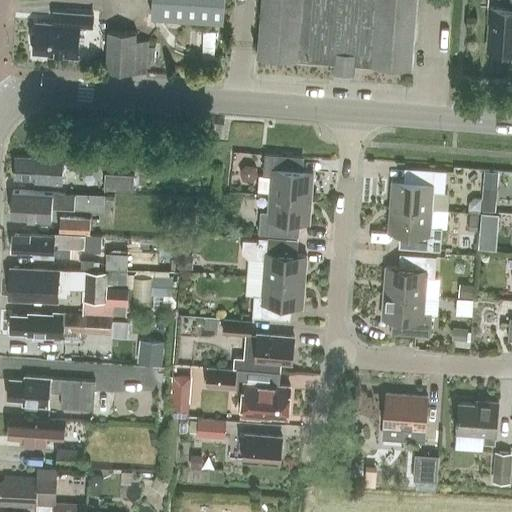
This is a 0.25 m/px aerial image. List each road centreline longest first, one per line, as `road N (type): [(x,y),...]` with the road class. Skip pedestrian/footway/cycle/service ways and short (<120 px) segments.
road 1 (tertiary): [(9,109),(59,92),(353,115)]
road 2 (residential): [(341,352),(335,327),(353,115)]
road 3 (residential): [(511,370),(363,363),(341,352)]
road 4 (tertiary): [(353,115),(511,128)]
